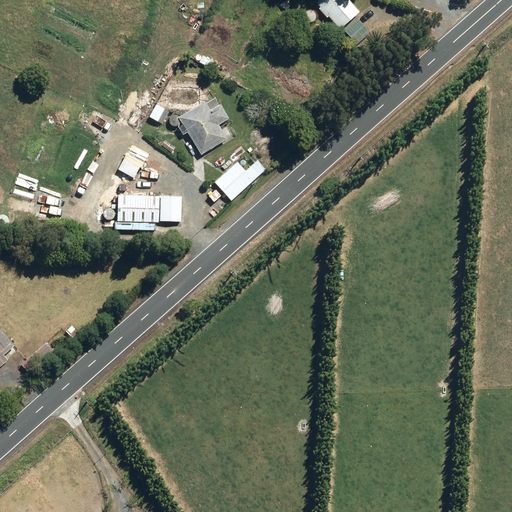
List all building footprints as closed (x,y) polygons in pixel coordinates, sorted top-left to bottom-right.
[(360,10),(350,0),(319,0),(320,1),(317,3),(340,28),(360,10)] [(345,31),(357,44),(370,32),(358,19),(345,31)] [(206,54),(200,62),(216,72),(221,64),(206,54)] [(179,117),(202,154),(228,138),(219,124),(229,118),(220,104),(211,110),(205,101),(179,117)] [(170,111),(158,104),(150,119),(162,125),(170,111)] [(167,138),(160,145),(171,156),(178,149),(167,138)] [(147,140),(142,146),(157,157),(161,151),(147,140)] [(134,161),(128,156),(117,172),(124,177),(134,161)] [(215,182),(232,200),(266,169),(258,160),(247,170),(239,161),(215,182)] [(118,194),(117,221),(159,222),(160,196),(118,194)] [(182,196),(162,196),(161,221),(182,221),(182,196)] [(72,327),(66,333),(63,329),(22,365),(33,377),(74,341),(71,338),(77,333),(72,327)]
